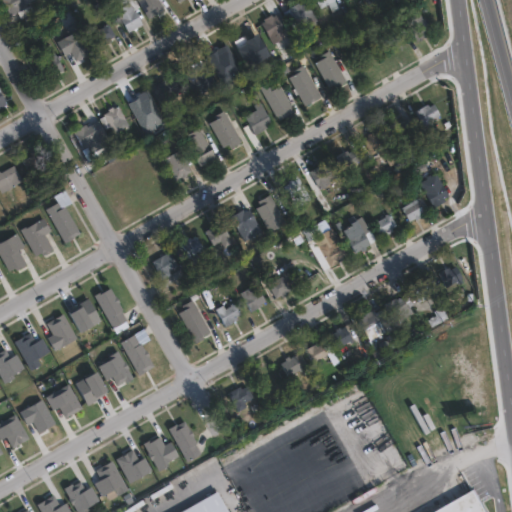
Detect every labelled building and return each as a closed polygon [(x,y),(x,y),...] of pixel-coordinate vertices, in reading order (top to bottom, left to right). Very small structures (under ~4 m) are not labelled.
[(25,0),(27,4),(10,13),(2,0),(25,0)] [(136,0),(139,4),(133,7),(142,21),(127,29),(120,16),(117,18),(112,10),(120,5),(118,0),(136,0)] [(162,8),(152,14),(144,1),(145,0),(164,0),(166,2),(161,5),(162,8)] [(336,0),(338,5),(332,9),(328,1),(320,5),(317,0),(336,0)] [(307,2),(318,21),(295,33),(297,36),(290,40),(285,30),(270,38),(262,23),(277,15),(278,18),(286,14),(284,12),(301,3),(303,5),(307,2)] [(416,7),(424,21),(427,19),(433,30),(417,40),(406,21),(410,19),(407,12),(416,7)] [(112,36),(101,43),(93,29),(109,20),(116,31),(111,34),(112,36)] [(347,78),(336,85),(333,80),(329,82),(315,59),(321,55),(320,53),(329,47),(347,78)] [(65,70),(52,77),(44,63),(57,55),(65,70)] [(322,93),(305,102),(289,74),(295,70),(293,67),(304,61),(322,93)] [(169,78),(171,80),(175,78),(181,89),(172,94),(174,98),(166,103),(163,96),(158,99),(152,88),(169,78)] [(268,79),(270,82),(275,79),(277,83),(280,82),(294,108),(280,116),(278,113),(276,114),(259,84),(268,79)] [(0,83),(8,97),(0,101),(0,83)] [(268,123),(256,130),(247,113),(256,107),(255,102),(262,99),(271,118),(267,121),(268,123)] [(435,104),(441,115),(431,121),(433,125),(426,129),(417,111),(429,105),(430,107),(435,104)] [(120,124),(123,129),(115,133),(111,126),(107,129),(101,119),(105,116),(104,115),(119,106),(127,119),(120,124)] [(243,139),(232,145),(229,140),(224,143),(210,119),(216,116),(214,113),(224,107),(243,139)] [(412,118),(417,127),(411,130),(412,132),(397,140),(389,127),(397,123),(398,124),(405,120),(406,121),(412,118)] [(93,120),(99,131),(87,137),(90,142),(82,146),(72,129),(81,124),(82,126),(93,120)] [(216,153),(201,162),(186,136),(189,135),(187,131),(200,124),(216,153)] [(387,142),(371,152),(364,138),(379,128),(387,142)] [(192,167),(177,176),(165,155),(180,147),(192,167)] [(354,147),(360,158),(345,167),(338,154),(348,148),(349,150),(354,147)] [(42,163),(29,171),(21,158),(34,150),(42,163)] [(22,177),(1,189),(0,187),(0,169),(13,161),(22,177)] [(330,162),(335,172),(326,177),(329,181),(321,186),(311,168),(323,162),(325,164),(330,162)] [(304,203),(299,206),(285,183),(291,179),(290,178),(298,173),(309,193),(301,198),(304,203)] [(433,180),(437,185),(444,182),(451,194),(443,199),(443,200),(437,204),(425,184),(433,180)] [(287,218),(270,228),(257,204),(262,201),(259,196),(271,189),(287,218)] [(427,209),(412,218),(404,204),(419,196),(427,209)] [(57,201),(59,207),(68,203),(83,231),(65,240),(47,206),(57,201)] [(245,205),(247,208),(251,205),(256,215),(248,220),(250,224),(243,229),(233,212),(245,205)] [(393,228),(382,235),(374,221),(390,212),(398,225),(393,228)] [(54,246),(44,252),(43,249),(36,252),(21,226),(43,214),(52,227),(46,231),(54,246)] [(377,237),(355,249),(344,229),(366,217),(377,237)] [(224,220),(230,231),(215,239),(208,226),(218,221),(219,223),(224,220)] [(343,255),(332,262),(321,244),(329,239),(324,231),(333,225),(347,249),(342,252),(343,255)] [(28,260),(10,269),(0,250),(0,238),(17,229),(25,243),(20,247),(28,260)] [(197,233),(208,253),(197,259),(193,253),(190,254),(182,241),(197,233)] [(173,250),(179,261),(169,267),(171,271),(163,275),(153,257),(165,251),(167,253),(173,250)] [(191,278),(181,284),(173,271),(183,264),(191,278)] [(457,267),(463,278),(447,287),(439,274),(450,267),(451,270),(457,267)] [(290,285),(276,293),(268,279),(282,271),(290,285)] [(434,295),(419,303),(411,289),(433,277),(439,288),(432,292),(434,295)] [(260,307),(253,311),(241,291),(258,281),(268,299),(259,304),(260,307)] [(113,289),(126,312),(124,313),(129,322),(115,330),(96,296),(103,292),(104,294),(113,289)] [(210,332),(194,342),(176,310),(181,307),(179,304),(190,298),(210,332)] [(403,298),(409,308),(400,314),(402,318),(395,322),(385,305),(397,298),(398,300),(403,298)] [(103,322),(84,334),(73,316),(85,308),(82,304),(89,300),(103,322)] [(233,302),(239,312),(234,314),(235,317),(224,323),(215,306),(222,303),(224,306),(233,302)] [(449,318),(433,328),(428,321),(437,316),(435,312),(443,307),(449,318)] [(374,312),(382,325),(367,333),(359,320),(366,315),(367,317),(374,312)] [(79,340),(57,351),(50,338),(55,336),(48,324),(65,315),(79,340)] [(353,340),(339,348),(332,336),(346,327),(353,340)] [(12,340),(28,370),(38,364),(35,358),(48,351),(41,338),(34,341),(29,331),(12,340)] [(395,333),(399,341),(408,336),(410,341),(385,354),(380,344),(388,340),(386,337),(395,333)] [(135,335),(142,346),(143,345),(156,368),(140,376),(122,342),(135,335)] [(322,344),(328,355),(313,363),(306,350),(316,344),(318,346),(322,344)] [(0,379),(2,383),(13,376),(11,374),(21,368),(8,347),(0,352),(0,379)] [(117,350),(133,378),(119,386),(112,375),(105,380),(95,363),(117,350)] [(303,368),(289,376),(282,364),(301,353),(308,364),(302,367),(303,368)] [(100,401),(90,407),(77,385),(98,372),(111,393),(99,400),(100,401)] [(70,385),(84,410),(67,419),(61,408),(55,411),(48,397),(70,385)] [(248,386),(254,398),(245,403),(248,407),(239,412),(229,394),(241,387),(243,389),(248,386)] [(44,400),(58,426),(40,435),(34,423),(28,426),(21,412),(44,400)] [(0,419),(13,412),(27,437),(4,449),(0,441),(0,419)] [(185,421),(197,444),(195,445),(201,455),(186,463),(167,428),(176,423),(177,425),(185,421)] [(142,443),(156,470),(178,459),(169,441),(164,444),(159,434),(142,443)] [(114,459),(127,481),(150,469),(143,456),(138,459),(132,449),(114,459)] [(111,462),(127,491),(118,496),(115,491),(102,499),(93,484),(100,480),(94,471),(103,467),(111,462)] [(61,488),(76,511),(78,511),(99,500),(90,486),(84,489),(79,481),(72,485),(71,482),(61,488)] [(484,511),(434,511),(472,490),(484,511)] [(36,504),(40,511),(71,511),(65,502),(59,505),(53,495),(36,504)]
